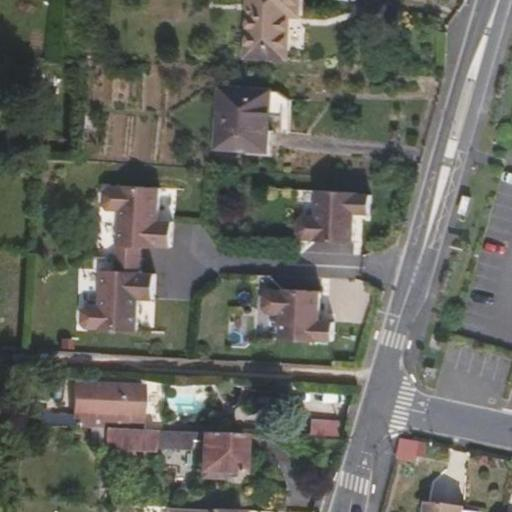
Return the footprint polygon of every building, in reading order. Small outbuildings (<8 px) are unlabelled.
[(236,53),(238,0),(198,0),(197,51),(236,53)] [(304,0),(246,0),(244,57),(290,59),(292,13),(304,14),(304,0)] [(266,151),(268,116),(283,116),(284,93),(279,89),(253,87),(221,86),(217,148),(266,151)] [(158,221),(160,188),(121,185),(121,187),(109,186),(103,191),(103,203),(108,208),(120,209),(120,220),(118,246),(141,247),(157,248),(157,247),(158,221)] [(353,244),(355,215),(370,216),(371,197),(356,196),(356,195),(317,192),(316,218),(303,218),(297,223),(297,234),(302,240),(314,241),(314,242),(353,244)] [(172,247),(173,222),(158,221),(157,247),(172,247)] [(141,259),(141,247),(118,246),(117,258),(141,259)] [(140,272),(141,259),(117,258),(117,271),(140,272)] [(137,333),(139,297),(140,274),(140,272),(117,271),(101,270),(100,306),(87,306),(82,311),(81,323),(86,329),(98,329),(98,331),(137,333)] [(155,297),(156,275),(140,274),(139,297),(155,297)] [(314,318),(315,288),(277,286),(277,287),(265,287),(259,292),(258,304),(263,310),(276,310),(274,336),(313,338),(313,337),(328,337),(329,319),(314,318)] [(139,417),(141,392),(73,389),(72,413),(45,411),(44,421),(84,423),(84,413),(139,417)] [(154,446),(155,429),(135,427),(133,444),(154,446)] [(182,447),(183,431),(155,429),(154,446),(182,447)] [(237,471),(240,435),(201,432),(198,476),(215,476),(215,470),(237,471)] [(413,460),(418,441),(402,438),(397,457),(413,460)] [(466,511),(467,507),(430,503),(428,511),(466,511)]
